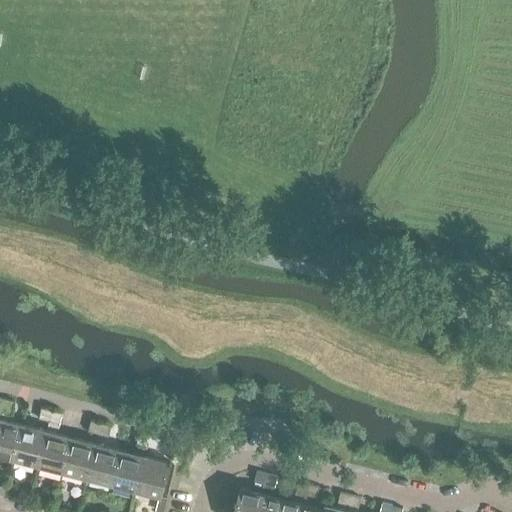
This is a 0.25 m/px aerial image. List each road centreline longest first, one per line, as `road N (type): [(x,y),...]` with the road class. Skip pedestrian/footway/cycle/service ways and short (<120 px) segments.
road 1 (residential): [(472,492),(454,502),(282,460),(241,455),(225,462)]
road 2 (residential): [(225,462),(188,432),(0,383)]
